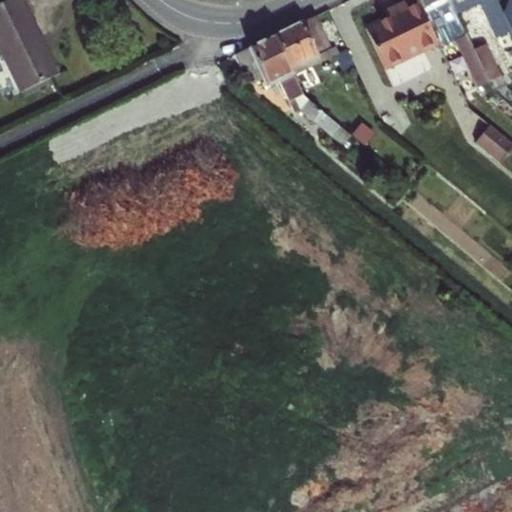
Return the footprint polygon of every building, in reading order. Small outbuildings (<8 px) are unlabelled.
[(20,0),(9,0),(0,4),(0,52),(20,94),(54,78),(36,40),(40,39),(29,17),(20,0)] [(434,37),(416,0),(414,0),(404,5),(392,11),(395,18),(389,21),(403,49),(410,61),(439,46),(434,37)] [(416,0),(434,37),(439,46),(440,49),(455,42),(478,88),(489,84),(473,51),(455,15),(447,0),(416,0)] [(447,0),(455,15),(470,9),(465,0),(447,0)] [(504,16),(495,0),(465,0),(470,9),(480,6),(496,39),(511,32),(504,16)] [(274,38),(290,69),(331,49),(316,18),(295,28),(274,38)] [(403,49),(389,21),(367,32),(377,54),(386,74),(410,61),(403,49)] [(254,47),(235,57),(244,76),(254,85),(264,80),(268,89),(280,84),(291,104),(295,103),(299,110),(344,148),(352,138),(304,98),(293,77),(290,69),(274,38),(254,47)] [(58,76),(40,39),(36,40),(54,78),(58,76)] [(486,45),(473,51),(489,84),(501,78),(486,45)] [(331,49),(290,69),(293,77),(335,56),(339,55),(336,47),(331,49)] [(339,55),(335,56),(343,72),(355,67),(347,51),(339,55)] [(489,84),(493,93),(506,87),(501,78),(489,84)] [(511,145),(487,126),(471,146),(498,167),(511,149),(511,145)]
